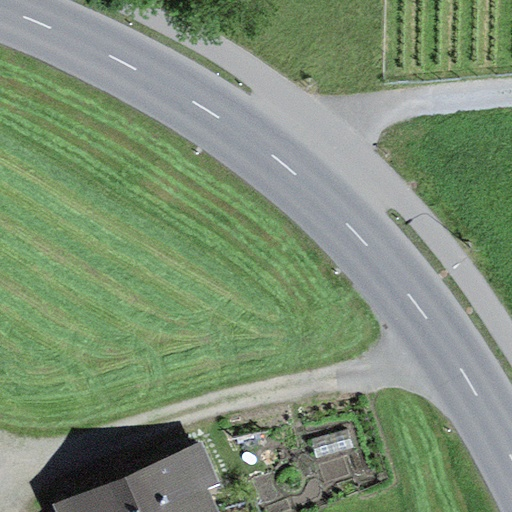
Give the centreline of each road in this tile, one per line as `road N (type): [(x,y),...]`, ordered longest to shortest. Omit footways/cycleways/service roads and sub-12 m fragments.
road 1 (secondary): [(511,459),(449,345),(384,257),(292,167),(95,47),(0,10)]
road 2 (track): [(449,345),(395,368),(19,464),(0,451)]
road 3 (track): [(292,167),(331,130),(375,107),(511,92)]
